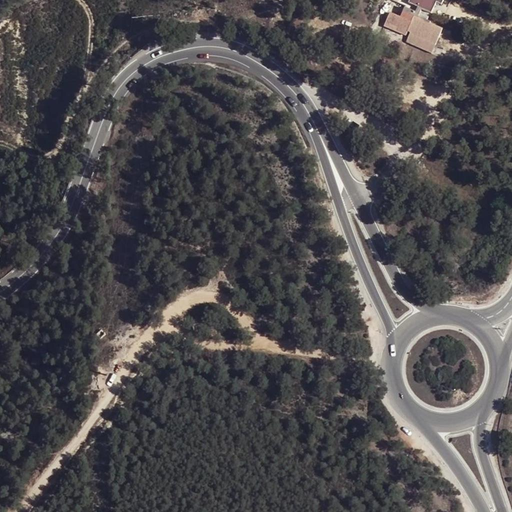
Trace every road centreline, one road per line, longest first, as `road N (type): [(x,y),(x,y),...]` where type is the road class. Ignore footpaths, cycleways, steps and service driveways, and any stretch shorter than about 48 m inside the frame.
road 1 (track): [(20,511),(129,364),(193,297),(218,296),(267,345),(392,359)]
road 2 (primary): [(311,117),(284,82),(252,60),(192,44),(151,57),(114,95),(66,221),(0,290)]
road 3 (track): [(0,151),(45,153),(61,145),(93,79),(121,46),(160,26),(237,18),(268,0)]
road 4 (primary): [(311,117),(397,344)]
road 5 (primary): [(437,315),(399,285),(311,117)]
